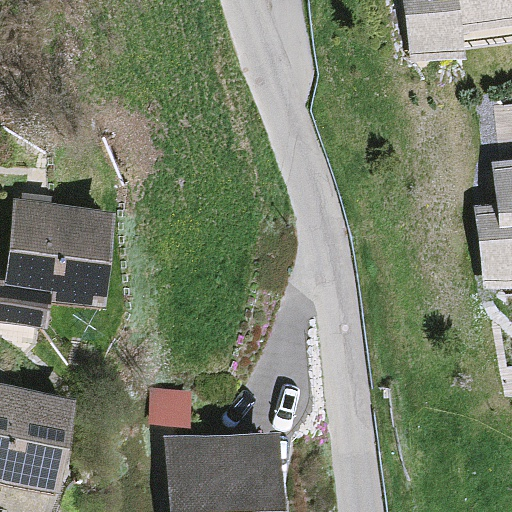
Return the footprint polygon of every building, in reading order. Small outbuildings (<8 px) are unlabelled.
[(461,44),(460,27),(511,21),(511,0),(414,0),(419,48),(461,44)] [(511,277),(511,166),(499,167),(504,210),(482,213),(490,280),(511,277)] [(114,217),(16,206),(7,279),(62,285),(60,296),(104,300),(114,217)] [(70,405),(0,390),(0,468),(55,480),(70,405)] [(279,511),(276,435),(177,440),(179,511),(279,511)]
